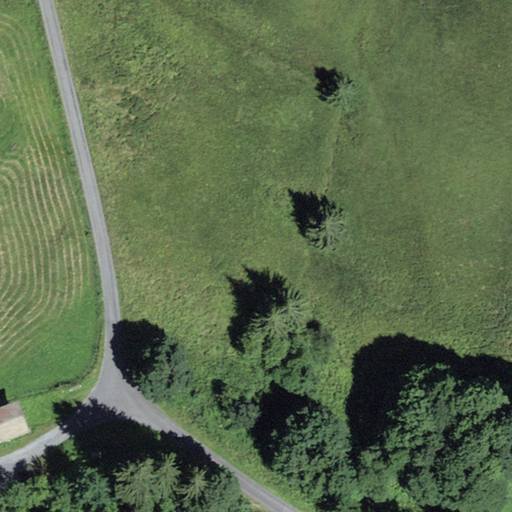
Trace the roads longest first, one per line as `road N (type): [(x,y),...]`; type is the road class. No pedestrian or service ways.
road 1 (unclassified): [(295,511),(140,408),(127,390),(46,0)]
road 2 (track): [(0,463),(46,444),(127,390)]
